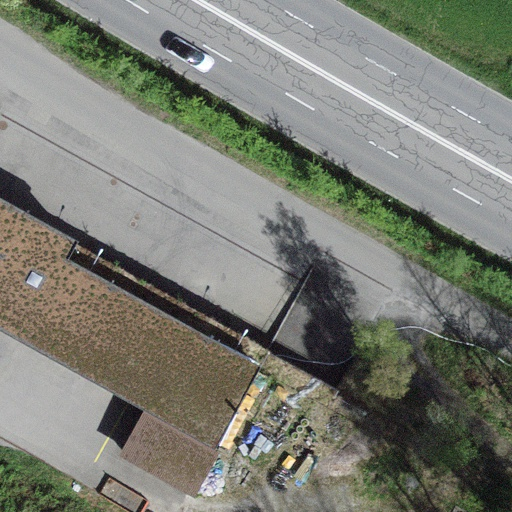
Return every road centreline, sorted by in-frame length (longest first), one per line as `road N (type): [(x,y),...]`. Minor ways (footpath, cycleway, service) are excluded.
road 1 (unclassified): [(511,334),(0,53)]
road 2 (secondary): [(176,0),(511,185)]
road 3 (track): [(318,229),(416,367),(511,466)]
